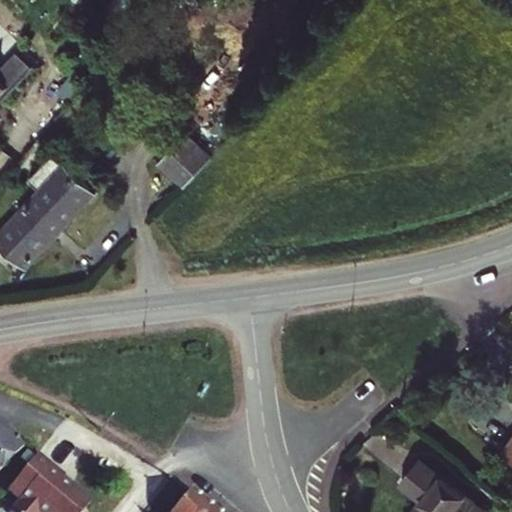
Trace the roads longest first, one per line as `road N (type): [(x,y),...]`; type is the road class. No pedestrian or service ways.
road 1 (unknown): [(176,306),(132,147),(113,109),(78,88),(45,97)]
road 2 (residential): [(511,245),(392,277),(249,297)]
road 3 (residential): [(249,297),(0,328)]
road 4 (residential): [(249,297),(268,448),(288,511)]
